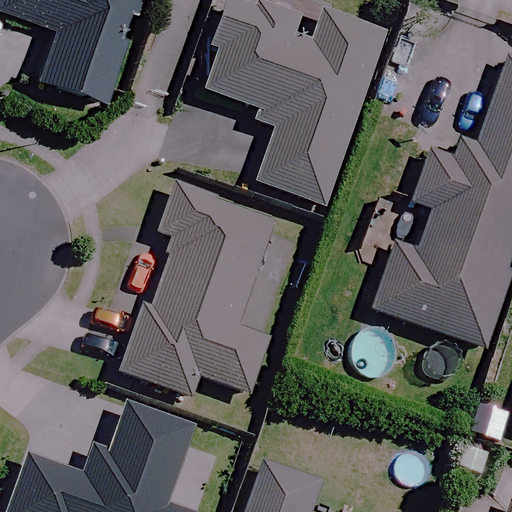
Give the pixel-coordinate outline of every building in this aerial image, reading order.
[(0,0),(0,22),(47,38),(29,88),(92,110),(130,0),(0,0)] [(246,116),(242,129),(267,138),(248,193),(316,217),(379,40),(317,18),(307,45),(289,39),(295,21),(254,7),(249,19),(219,9),(189,96),(246,116)] [(511,238),(511,69),(496,65),(471,147),(457,142),(447,173),(419,164),(405,210),(425,216),(413,254),(387,246),(364,322),(476,356),(511,238)] [(266,229),(165,193),(150,235),(163,240),(152,272),(159,275),(144,317),(136,314),(112,383),(184,409),(192,387),(240,404),(260,346),(228,335),(266,229)] [(304,511),(311,490),(253,471),(238,511),(304,511)]
